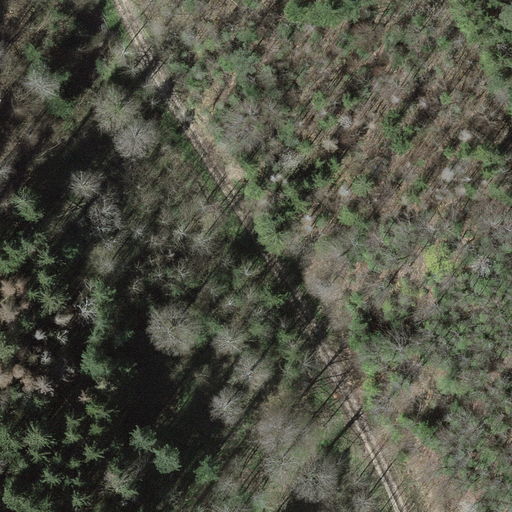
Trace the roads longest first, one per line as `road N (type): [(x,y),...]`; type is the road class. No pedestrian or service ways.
road 1 (track): [(119,0),(359,425),(397,511)]
road 2 (track): [(448,0),(511,119)]
